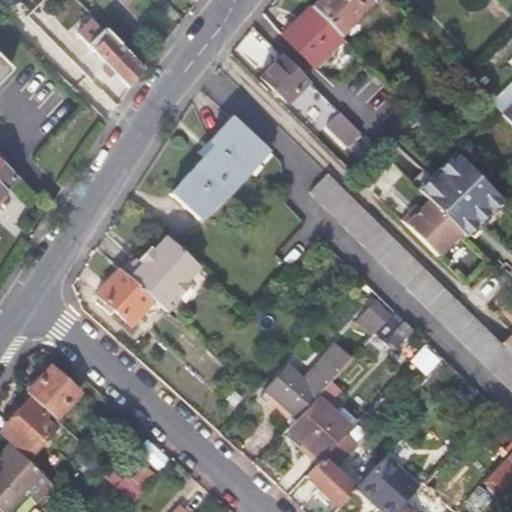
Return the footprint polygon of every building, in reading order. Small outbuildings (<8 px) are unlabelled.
[(318,0),(311,7),(340,37),(375,2),(373,0),(318,0)] [(314,67),(342,39),(340,37),(311,7),(282,36),(314,67)] [(114,72),(129,87),(141,67),(103,28),(98,33),(97,32),(94,35),(95,36),(87,44),(107,65),(102,70),(109,76),(114,72)] [(318,71),(345,42),(342,39),(314,67),(318,71)] [(287,103),(308,80),(282,54),(260,76),(287,103)] [(511,388),(511,352),(502,343),(500,341),(453,295),(375,218),(328,172),(220,66),(186,108),(214,135),(232,116),(268,149),(511,388)] [(511,104),(502,114),(511,124),(511,104)] [(351,143),(361,132),(340,112),(330,121),(351,143)] [(214,135),(250,170),(268,149),(232,116),(214,135)] [(229,192),(250,170),(214,135),(210,140),(215,144),(204,156),(171,192),(200,219),(226,190),(229,192)] [(199,152),(204,156),(215,144),(210,140),(199,152)] [(476,220),(499,196),(453,150),(429,174),(416,187),(429,199),(461,231),(463,232),(476,220)] [(0,192),(13,179),(0,166),(0,192)] [(461,231),(429,199),(420,208),(416,213),(412,209),(402,219),(437,254),(461,231)] [(124,272),(153,299),(167,312),(191,285),(187,281),(199,267),(165,236),(153,249),(153,250),(152,251),(141,263),(137,260),(136,259),(124,272)] [(149,246),(137,260),(141,263),(152,251),(153,250),(149,246)] [(120,269),(124,272),(136,259),(132,255),(120,269)] [(130,325),(153,299),(124,272),(120,269),(118,268),(96,294),(130,325)] [(355,321),(371,336),(375,332),(384,322),(367,307),(355,321)] [(394,351),(414,329),(395,310),(384,322),(375,332),(394,351)] [(511,327),(500,341),(502,343),(511,352),(511,327)] [(266,389),(297,417),(318,395),(351,359),(334,344),(323,356),(331,363),(310,385),(288,365),(266,389)] [(25,391),(55,418),(79,392),(49,364),(25,391)] [(297,417),(287,428),(304,444),(321,459),(322,458),(351,426),(334,410),(318,395),(297,417)] [(27,399),(0,431),(28,455),(53,425),(41,416),(44,412),(27,399)] [(0,509),(2,511),(24,487),(31,494),(46,477),(8,443),(0,451),(0,509)] [(511,453),(487,481),(498,490),(502,487),(511,495),(511,453)] [(383,457),(355,488),(381,511),(393,511),(417,486),(383,457)] [(136,493),(156,475),(140,458),(120,476),(136,493)] [(321,459),(306,476),(339,506),(355,488),(322,458),(321,459)] [(36,499),(51,482),(46,477),(31,494),(36,499)]
